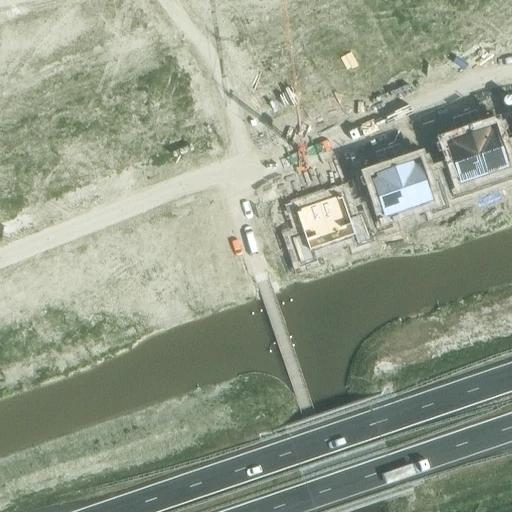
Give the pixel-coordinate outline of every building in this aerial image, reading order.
[(393,0),(367,0),(381,30),(403,20),(393,0)] [(419,0),(393,0),(403,20),(425,10),(419,0)] [(343,5),(321,14),(337,50),(359,40),(343,5)] [(321,14),(299,24),(315,59),(337,50),(321,14)] [(277,34),(255,44),(271,79),(293,69),(277,34)] [(508,41),(498,43),(501,61),(511,59),(508,41)] [(255,44),(234,54),(249,89),(271,79),(255,44)] [(437,68),(426,73),(432,86),(442,81),(437,68)] [(426,73),(416,78),(421,90),(432,86),(426,73)] [(371,98),(360,102),(366,115),(377,110),(371,98)] [(360,102),(350,107),(356,120),(366,115),(360,102)] [(305,127),(295,132),(300,144),(311,139),(305,127)] [(488,130),(469,136),(486,186),(511,177),(511,148),(501,152),(493,131),(489,132),(488,130)] [(295,132),(284,136),(290,149),(300,144),(295,132)] [(454,168),(443,172),(452,198),(486,186),(469,136),(450,143),(451,145),(447,147),(454,168)] [(413,164),(393,170),(408,211),(429,203),(433,212),(445,208),(437,182),(425,186),(417,164),(413,166),(413,164)] [(378,202),(367,206),(376,232),(389,227),(386,218),(408,211),(393,170),(374,177),(375,179),(371,180),(378,202)] [(337,197),(318,204),(332,245),(353,237),(357,246),(369,242),(360,216),(349,220),(342,198),(337,200),(337,197)] [(303,236),(291,240),(300,265),(313,261),(310,252),(332,245),(318,204),(298,210),(299,213),(295,214),(303,236)] [(183,234),(161,241),(175,283),(197,276),(200,285),(212,281),(204,258),(192,262),(183,234)] [(148,277),(137,281),(144,304),(156,300),(153,290),(175,283),(161,241),(138,249),(148,277)] [(105,266),(83,273),(97,315),(119,307),(122,316),(134,312),(126,290),(115,293),(105,266)] [(70,309),(59,313),(67,335),(78,331),(75,322),(97,315),(83,273),(61,281),(70,309)] [(27,297),(5,305),(19,346),(41,339),(44,348),(56,344),(48,321),(37,325),(27,297)] [(0,363),(0,362),(0,352),(19,346),(5,305),(0,306),(0,363)]
